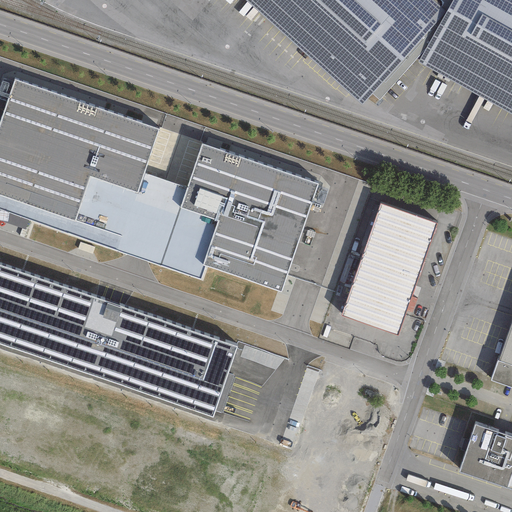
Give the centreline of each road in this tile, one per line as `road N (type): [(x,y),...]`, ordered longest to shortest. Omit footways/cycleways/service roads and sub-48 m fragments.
road 1 (secondary): [(0,24),(484,190)]
road 2 (residential): [(0,237),(415,385)]
road 3 (residential): [(415,385),(484,190)]
road 4 (residential): [(369,511),(415,385)]
